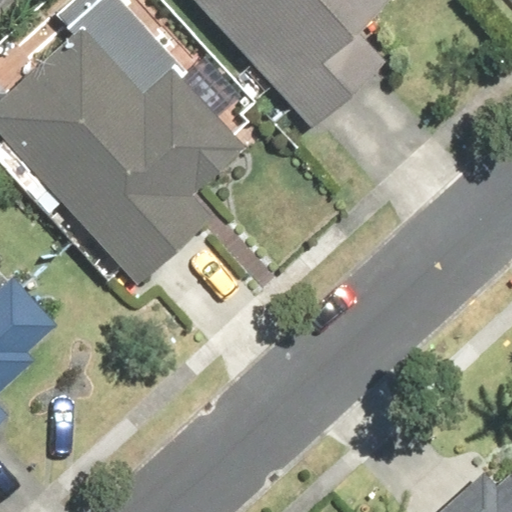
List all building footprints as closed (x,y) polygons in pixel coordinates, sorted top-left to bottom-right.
[(0,0),(0,11),(11,0),(0,0)] [(74,32),(0,98),(0,136),(137,287),(212,219),(191,195),(243,148),(170,67),(177,61),(121,0),(74,0),(58,15),(74,32)] [(191,0),(309,127),(388,55),(362,26),(390,0),(191,0)] [(0,422),(5,418),(0,412),(0,389),(33,360),(25,351),(55,325),(9,274),(0,282),(0,422)] [(511,511),(511,465),(492,484),(480,472),(436,511),(511,511)]
